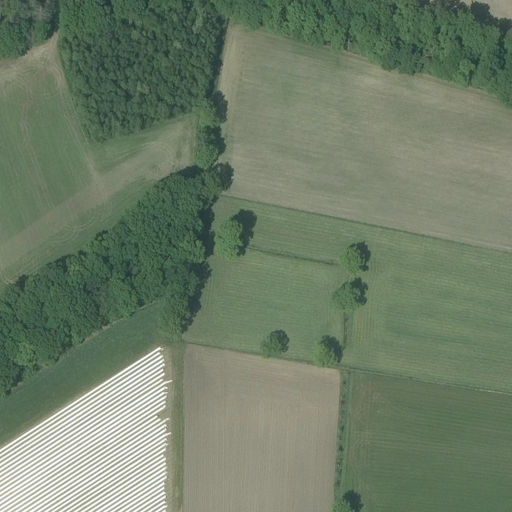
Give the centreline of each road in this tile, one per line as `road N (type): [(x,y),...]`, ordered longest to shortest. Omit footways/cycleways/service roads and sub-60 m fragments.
road 1 (track): [(214,0),(189,114),(169,294)]
road 2 (unclassified): [(511,67),(280,0)]
